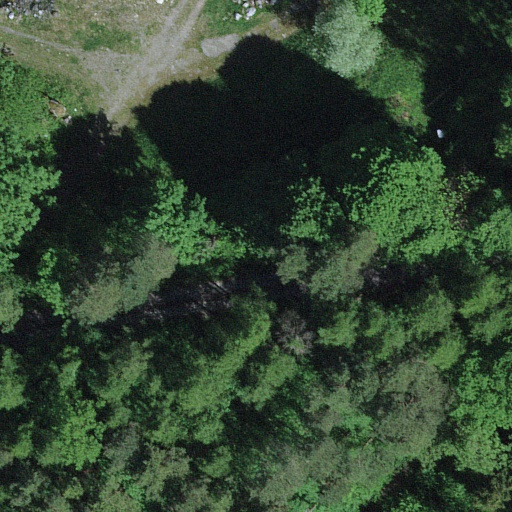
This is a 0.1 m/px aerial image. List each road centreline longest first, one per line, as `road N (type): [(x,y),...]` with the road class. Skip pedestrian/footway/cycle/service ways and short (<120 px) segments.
road 1 (track): [(0,328),(511,238)]
road 2 (track): [(321,0),(235,44),(26,54),(0,38)]
road 3 (track): [(0,261),(60,207),(190,0)]
